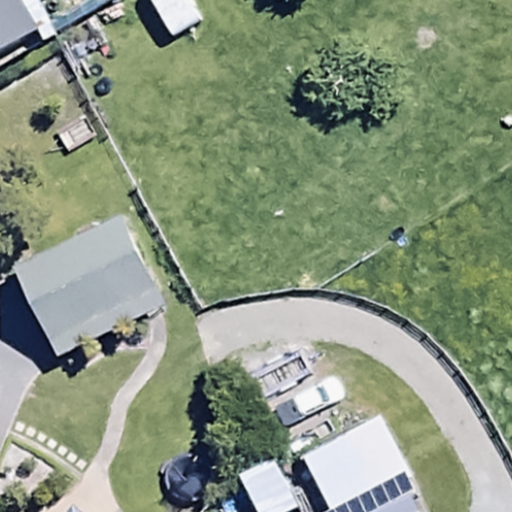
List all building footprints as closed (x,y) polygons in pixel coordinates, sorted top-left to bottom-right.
[(0,0),(0,57),(27,45),(5,0),(0,0)] [(76,102),(44,48),(0,74),(0,132),(6,143),(76,102)] [(161,319),(114,231),(16,283),(62,371),(161,319)] [(409,491),(376,426),(300,465),(324,511),(395,511),(390,501),(409,491)] [(295,511),(272,468),(237,486),(250,511),(295,511)]
